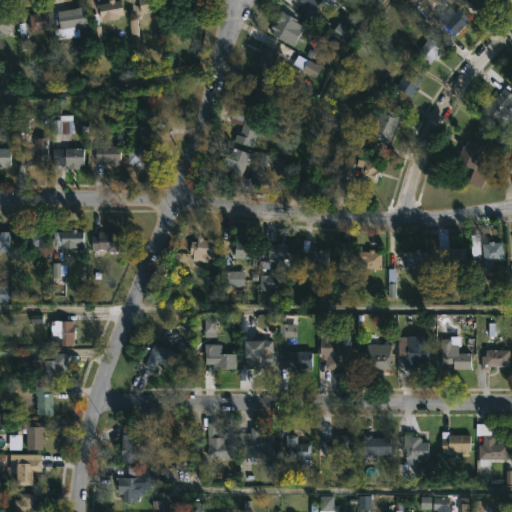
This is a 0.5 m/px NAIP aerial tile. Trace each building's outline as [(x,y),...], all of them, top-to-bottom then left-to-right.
[(113,0),(114,1),(120,0),(123,12),(117,14),(118,17),(101,20),(99,4),(109,2),(109,0),(113,0)] [(156,0),(159,9),(141,13),(138,0),(156,0)] [(322,0),(314,12),(297,0),(322,0)] [(487,0),(476,11),(464,0),(487,0)] [(63,38),(54,39),(53,28),(59,27),(57,10),(84,6),(86,26),(78,28),(79,36),(63,38)] [(450,8),(454,12),(458,8),(468,19),(466,21),(467,23),(455,35),(438,17),(442,13),(443,14),(450,8)] [(39,10),(40,12),(48,11),(49,28),(30,30),(28,14),(35,13),(35,10),(39,10)] [(298,24),(305,28),(294,48),(271,35),(273,31),(270,30),(273,24),(276,26),(278,23),(275,22),(280,11),(299,21),(298,24)] [(0,14),(5,13),(6,15),(12,15),(13,28),(6,29),(7,33),(0,33),(0,14)] [(436,57),(435,59),(433,58),(429,64),(416,55),(429,36),(437,42),(436,43),(442,48),(436,57)] [(279,49),(270,69),(256,63),(265,42),(279,49)] [(419,88),(417,91),(415,89),(411,95),(397,85),(407,70),(421,80),(417,86),(419,88)] [(500,83),(511,93),(511,103),(501,116),(486,104),(493,96),(495,98),(500,91),(496,88),(500,83)] [(398,121),(389,142),(370,134),(379,114),(376,113),(380,106),(400,115),(398,121)] [(259,122),(252,146),(237,141),(243,121),(231,117),(233,110),(247,110),(245,118),(259,122)] [(24,119),(24,134),(29,134),(29,142),(36,143),(36,137),(47,137),(47,143),(49,143),(49,148),(47,148),(47,161),(41,161),(41,165),(15,165),(16,119),(24,119)] [(484,146),(482,148),(493,153),(479,187),(468,182),(473,168),(457,161),(463,144),(467,146),(469,140),(484,146)] [(136,143),(151,144),(151,155),(149,155),(149,166),(134,165),(134,163),(127,163),(127,144),(136,143)] [(120,145),(120,164),(109,164),(109,161),(95,161),(95,145),(120,145)] [(249,152),(242,176),(248,178),(254,159),(264,162),(254,193),(237,187),(240,176),(232,174),(233,171),(224,168),(227,160),(224,160),(226,153),(231,155),(233,147),(249,152)] [(3,165),(3,167),(0,166),(0,148),(10,148),(10,165),(3,165)] [(65,165),(65,148),(83,148),(83,165),(65,165)] [(358,158),(377,162),(375,170),(379,171),(376,182),(366,179),(365,181),(358,179),(361,168),(356,166),(358,158)] [(39,229),(39,231),(47,231),(47,248),(27,248),(27,231),(34,231),(34,229),(39,229)] [(76,229),(76,231),(83,231),(83,248),(61,248),(61,246),(53,246),(53,231),(72,231),(72,229),(76,229)] [(0,231),(9,231),(9,252),(0,251),(0,231)] [(103,231),(103,233),(109,234),(109,231),(118,231),(118,251),(106,251),(106,249),(91,249),(92,236),(98,236),(98,231),(103,231)] [(202,239),(218,239),(216,258),(207,258),(207,261),(193,260),(193,254),(190,254),(191,241),(197,241),(197,237),(203,237),(202,239)] [(256,240),(254,265),(248,264),(248,259),(234,258),(237,237),(256,240)] [(494,240),(494,242),(503,241),(504,259),(491,260),(492,266),(485,267),(482,244),(489,243),(489,241),(494,240)] [(285,242),(284,244),(291,245),(289,260),(284,260),(283,262),(267,260),(269,243),(280,244),(280,242),(285,242)] [(319,250),(320,248),(324,249),(324,247),(330,249),(328,270),(300,267),(302,249),(309,250),(309,247),(314,247),(314,248),(319,249),(319,250)] [(361,251),(369,251),(369,249),(374,249),(374,251),(382,252),(381,268),(354,267),(355,247),(361,247),(361,251)] [(466,247),(468,270),(456,271),(457,275),(446,276),(446,271),(440,272),(438,252),(446,251),(446,249),(450,248),(451,251),(456,250),(456,248),(466,247)] [(420,248),(420,250),(428,250),(427,264),(422,264),(422,268),(406,268),(406,252),(415,252),(415,248),(420,248)] [(12,302),(0,302),(0,281),(12,281),(12,302)] [(73,321),(73,325),(75,325),(74,338),(73,338),(72,345),(50,345),(51,320),(73,321)] [(430,336),(429,361),(415,360),(415,368),(403,368),(404,356),(408,356),(408,345),(406,345),(406,335),(430,336)] [(459,345),(459,352),(471,352),(472,369),(453,369),(453,363),(441,364),(441,338),(450,338),(450,336),(460,336),(460,345),(459,345)] [(351,345),(350,362),(342,361),(342,369),(325,369),(325,359),(321,359),(320,357),(321,337),(333,338),(332,341),(338,341),(338,345),(351,345)] [(265,341),(264,350),(273,350),(273,365),(253,365),(253,368),(245,368),(246,339),(265,340),(265,341)] [(176,353),(170,368),(157,363),(154,370),(140,364),(143,357),(146,358),(152,344),(176,353)] [(213,344),(213,353),(235,353),(236,369),(216,369),(216,364),(205,364),(204,344),(213,344)] [(362,378),(362,352),(367,352),(367,344),(392,344),(392,369),(370,369),(370,378),(362,378)] [(488,369),(482,369),(482,356),(486,356),(486,349),(510,349),(510,366),(490,366),(490,369),(488,369)] [(305,367),(305,369),(296,369),(296,371),(286,371),(287,368),(279,368),(280,356),(287,356),(287,351),(313,352),(313,367),(305,367)] [(60,378),(43,378),(43,360),(54,360),(54,353),(67,353),(65,369),(60,369),(60,378)] [(52,387),(52,415),(36,414),(36,393),(34,393),(34,387),(52,387)] [(139,431),(139,437),(145,437),(145,454),(138,454),(138,463),(121,463),(121,434),(123,434),(123,424),(132,424),(132,420),(148,420),(147,431),(139,431)] [(42,449),(26,449),(26,422),(46,422),(46,431),(42,431),(42,449)] [(259,427),(259,434),(273,435),(273,457),(241,457),(241,433),(250,433),(250,427),(259,427)] [(450,431),(450,435),(470,434),(470,451),(442,453),(442,432),(450,431)] [(236,433),(236,443),(233,443),(233,458),(214,458),(214,448),(207,448),(207,435),(221,437),(221,433),(236,433)] [(494,441),(494,443),(508,443),(508,459),(490,459),(490,471),(485,471),(485,477),(476,477),(476,459),(478,459),(478,445),(483,444),(483,434),(494,434),(494,441)] [(298,435),(297,443),(311,443),(311,459),(286,459),(286,435),(298,435)] [(353,452),(322,452),(322,440),(335,441),(335,435),(353,435),(353,452)] [(372,435),(372,437),(391,437),(391,454),(367,454),(367,447),(363,447),(363,435),(372,435)] [(412,435),(412,436),(421,436),(421,442),(429,442),(428,460),(415,460),(415,465),(406,465),(407,445),(404,445),(403,435),(412,435)] [(40,455),(41,471),(32,471),(32,485),(16,485),(16,473),(9,473),(10,454),(40,455)] [(141,468),(141,484),(144,484),(143,494),(139,494),(139,502),(122,501),(123,494),(117,494),(117,485),(115,485),(115,477),(127,477),(128,467),(141,468)] [(33,501),(33,505),(39,505),(39,511),(14,511),(14,500),(19,500),(19,493),(33,493),(33,501)] [(334,496),(333,510),(338,510),(338,511),(319,511),(320,511),(320,496),(334,496)]
